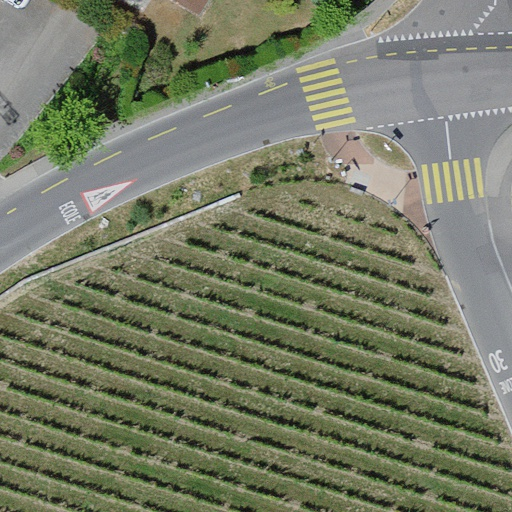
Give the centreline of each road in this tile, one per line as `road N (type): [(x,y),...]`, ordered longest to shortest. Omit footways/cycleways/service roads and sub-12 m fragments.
road 1 (residential): [(448,78),(331,99),(129,175),(0,246)]
road 2 (residential): [(448,78),(452,183),(474,268),(511,359)]
